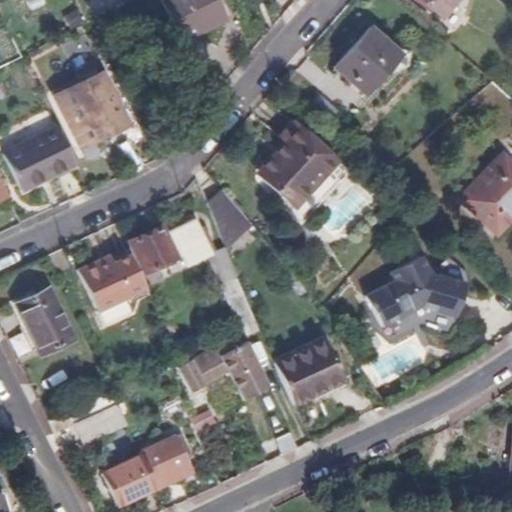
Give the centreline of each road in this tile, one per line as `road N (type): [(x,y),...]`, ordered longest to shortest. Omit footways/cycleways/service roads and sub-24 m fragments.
road 1 (residential): [(0,256),(137,193),(191,155),(325,0)]
road 2 (residential): [(511,356),(403,422),(218,511)]
road 3 (residential): [(0,380),(64,511)]
